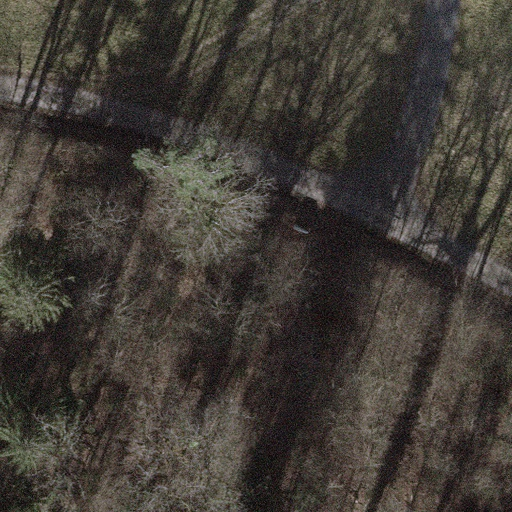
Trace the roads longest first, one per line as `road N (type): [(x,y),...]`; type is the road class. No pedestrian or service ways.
road 1 (track): [(0,86),(77,95),(351,204)]
road 2 (track): [(447,0),(434,102),(406,163),(351,204)]
road 3 (track): [(351,204),(511,280)]
